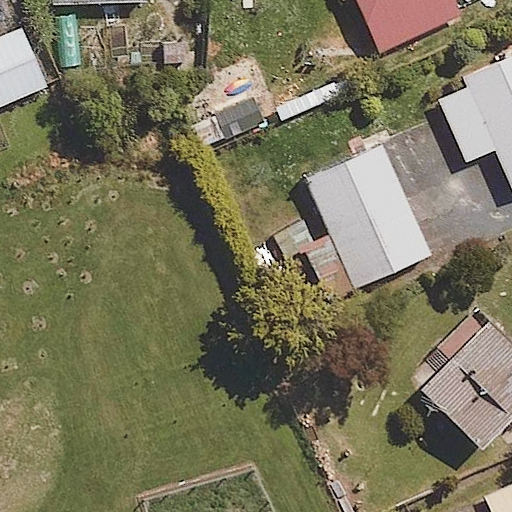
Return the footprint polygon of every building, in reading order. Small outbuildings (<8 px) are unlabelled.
[(357,0),(381,51),(459,14),(452,0),(357,0)] [(0,104),(47,85),(23,29),(0,38),(0,104)] [(196,39),(161,39),(161,68),(196,68),(196,39)] [(511,53),(434,89),(467,161),(495,148),(511,184),(511,53)] [(306,177),(331,232),(317,238),(306,213),(271,229),(307,309),(430,254),(381,144),(306,177)] [(511,418),(511,336),(494,318),(422,387),(482,448),(511,418)] [(511,511),(511,483),(484,496),(491,511),(511,511)]
